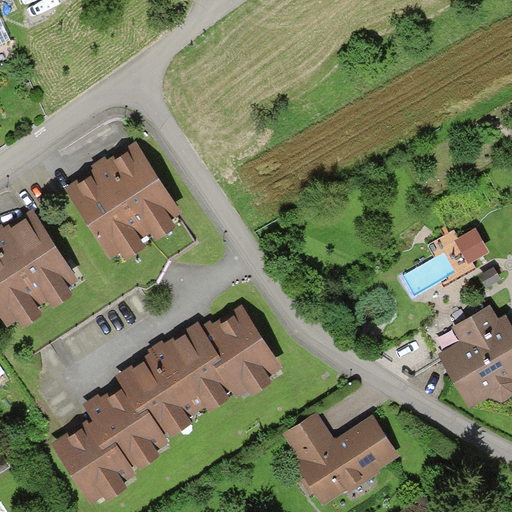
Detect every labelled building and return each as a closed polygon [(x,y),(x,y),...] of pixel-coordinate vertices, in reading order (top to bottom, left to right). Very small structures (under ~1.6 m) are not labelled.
[(0,13),(0,46),(8,44),(0,13)] [(182,214),(134,139),(61,186),(109,261),(182,214)] [(79,281),(29,207),(0,226),(0,318),(8,330),(79,281)] [(511,323),(507,314),(497,319),(489,305),(451,327),(458,340),(434,353),(466,408),(486,397),(500,403),(511,395),(511,323)] [(243,309),(202,333),(231,382),(236,392),(277,368),(243,309)] [(197,326),(161,349),(196,405),(231,382),(202,333),(197,326)] [(123,374),(129,383),(159,429),(196,405),(161,349),(123,374)] [(93,417),(126,465),(166,438),(159,429),(129,383),(108,398),(104,392),(85,406),(93,417)] [(323,511),(403,457),(373,413),(330,442),(314,418),(285,437),(299,459),(289,465),(321,511),(323,511)] [(126,465),(93,417),(46,448),(86,508),(132,477),(126,465)]
